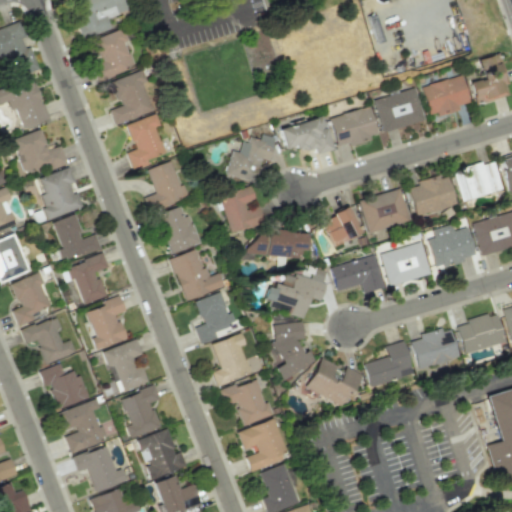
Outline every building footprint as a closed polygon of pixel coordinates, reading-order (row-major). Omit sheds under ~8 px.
[(108,28),(104,17),(126,10),(122,0),(66,0),(80,38),(108,28)] [(36,69),(28,46),(24,47),(15,22),(0,26),(0,66),(4,65),(9,78),(36,69)] [(94,79),(130,68),(122,41),(124,40),(120,28),(90,38),(98,64),(90,66),(94,79)] [(466,82),(472,104),(506,95),(503,84),(506,83),(498,53),(475,59),(480,78),(466,82)] [(148,111),(138,82),(143,81),(139,70),(107,80),(115,106),(106,109),(111,124),(148,111)] [(45,119),(29,75),(0,86),(0,103),(8,101),(19,128),(45,119)] [(426,117),(456,109),(455,105),(466,102),(458,75),(418,86),(426,117)] [(380,132),(422,119),(411,87),(370,99),(380,132)] [(326,117),(334,146),(345,142),(346,145),(375,136),(366,105),(326,117)] [(122,123),(131,149),(123,152),(129,170),(146,164),(144,159),(161,153),(152,126),(156,125),(152,114),(122,123)] [(329,149),(318,115),(275,128),(281,149),(291,146),(293,151),(310,146),(313,154),(329,149)] [(58,145),(44,149),(38,129),(9,138),(21,174),(63,161),(58,145)] [(252,182),(258,158),(266,159),(272,137),(258,134),(256,141),(240,138),(236,151),(228,149),(222,174),(252,182)] [(511,189),(511,153),(496,157),(504,191),(511,189)] [(498,189),(491,161),(477,165),(477,163),(450,171),(458,200),(498,189)] [(182,197),(169,162),(144,171),(152,193),(142,196),(148,210),(182,197)] [(46,219),(77,207),(68,183),(71,182),(65,166),(32,179),(46,219)] [(411,215),(452,205),(444,173),(414,180),(415,185),(405,188),(411,215)] [(215,195),(227,233),(261,222),(255,206),(243,210),(241,202),(251,199),(247,185),(215,195)] [(0,186),(0,230),(13,225),(3,200),(7,199),(2,186),(0,186)] [(405,221),(396,189),(355,200),(364,232),(405,221)] [(196,242),(185,214),(180,215),(176,205),(152,215),(168,254),(196,242)] [(357,234),(346,207),(318,218),(328,245),(357,234)] [(477,255),(511,245),(511,220),(509,211),(468,222),(477,255)] [(48,222),(61,260),(96,248),(91,234),(79,238),(71,214),(48,222)] [(471,255),(463,227),(450,230),(448,224),(428,229),(430,237),(423,239),(431,269),(461,260),(460,258),(471,255)] [(301,258),(302,232),(246,229),(244,259),(250,260),(250,255),(301,258)] [(0,280),(26,270),(11,234),(0,238),(0,280)] [(426,274),(417,241),(376,253),(385,286),(426,274)] [(220,286),(215,272),(206,275),(203,267),(198,268),(191,249),(166,257),(181,300),(220,286)] [(102,296),(93,271),(104,267),(99,254),(65,265),(79,304),(102,296)] [(357,283),(360,292),(378,287),(370,256),(327,267),(333,289),(357,283)] [(300,318),(306,296),(318,300),(323,282),(320,281),(323,270),(312,267),(309,278),(292,273),(291,276),(282,274),(279,284),(267,281),(262,300),(289,308),(287,314),(300,318)] [(7,282),(16,307),(8,310),(15,326),(30,319),(28,313),(47,306),(34,272),(7,282)] [(192,300),(199,324),(191,326),(197,343),(214,338),(212,331),(230,325),(219,291),(192,300)] [(122,339),(113,314),(121,311),(117,297),(82,309),(91,336),(88,337),(92,349),(122,339)] [(511,304),(499,308),(507,341),(511,339),(511,304)] [(461,354),(501,342),(492,312),(452,324),(461,354)] [(71,353),(67,339),(58,342),(53,329),(57,328),(54,316),(17,328),(22,344),(33,340),(40,363),(71,353)] [(269,324),(271,340),(266,342),(271,351),(273,367),(279,379),(311,362),(305,350),(298,351),(293,341),(300,337),(298,321),(269,324)] [(406,338),(415,369),(455,358),(447,327),(406,338)] [(208,342),(216,369),(209,371),(213,384),(247,373),(238,346),(242,344),(238,332),(208,342)] [(138,354),(132,338),(98,350),(114,393),(144,381),(138,365),(132,367),(129,357),(138,354)] [(360,363),(367,387),(410,374),(400,340),(381,345),(384,356),(360,363)] [(302,387),(337,405),(345,390),(348,391),(358,374),(342,366),(340,369),(317,358),(302,387)] [(53,408),(83,398),(73,369),(60,373),(57,363),(35,371),(41,387),(44,385),(53,408)] [(267,416),(254,378),(217,390),(222,406),(232,402),(239,425),(267,416)] [(481,442),(494,481),(511,475),(511,383),(482,393),(496,438),(481,442)] [(117,396),(125,424),(122,425),(126,437),(156,428),(148,401),(156,400),(152,386),(117,396)] [(61,436),(66,452),(104,439),(99,424),(94,426),(89,410),(96,407),(93,398),(53,412),(59,431),(71,427),(73,432),(61,436)] [(284,456),(270,417),(233,431),(240,449),(251,445),(253,452),(242,456),(247,470),(284,456)] [(177,451),(173,453),(163,428),(132,440),(147,479),(182,465),(177,451)] [(111,470),(103,445),(69,457),(74,471),(83,468),(91,492),(122,481),(118,467),(111,470)] [(0,478),(12,475),(7,458),(0,460),(0,452),(0,450),(0,478)] [(263,511),(269,511),(295,503),(289,486),(292,485),(283,462),(255,472),(263,495),(258,497),(263,511)] [(168,511),(196,502),(190,484),(176,489),(170,475),(149,482),(159,511),(168,511)] [(0,511),(21,511),(26,510),(18,489),(11,492),(7,482),(0,484),(0,511)] [(85,498),(90,511),(99,511),(101,511),(131,511),(137,510),(132,496),(121,500),(116,487),(85,498)]
